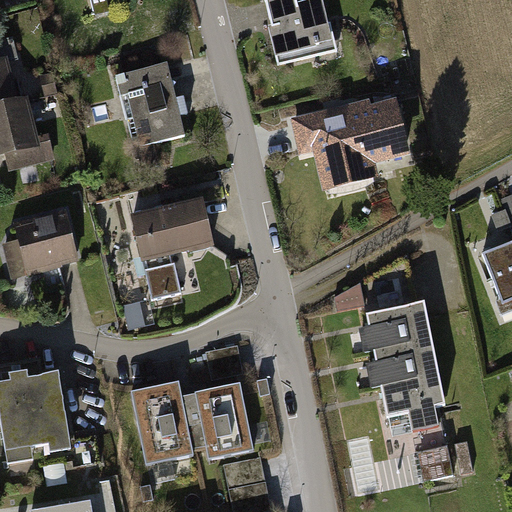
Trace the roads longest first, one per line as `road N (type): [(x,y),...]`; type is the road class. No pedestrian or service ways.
road 1 (residential): [(207,0),(279,302)]
road 2 (residential): [(0,328),(147,349),(203,337),(279,302)]
road 3 (track): [(279,302),(511,167)]
road 4 (residential): [(279,302),(322,511)]
